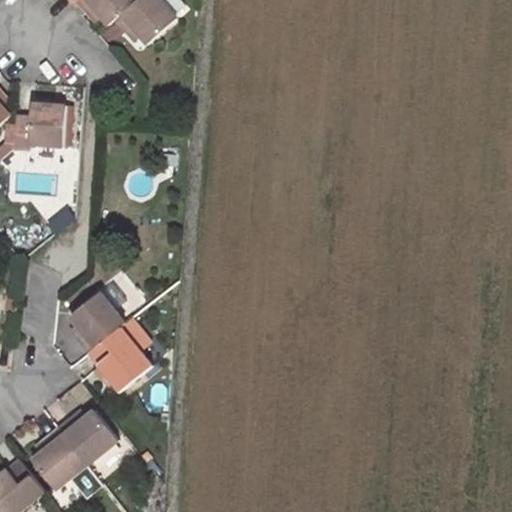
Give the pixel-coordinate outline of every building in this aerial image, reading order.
[(73,0),(72,1),(85,16),(90,12),(96,18),(104,26),(111,20),(131,3),(129,0),(73,0)] [(144,45),(173,19),(156,0),(134,0),(131,3),(111,20),(125,36),(132,30),(137,37),(144,45)] [(85,16),(91,23),(96,18),(90,12),(85,16)] [(125,36),(131,42),(137,37),(132,30),(125,36)] [(57,148),(59,109),(25,106),(25,120),(11,119),(8,150),(24,151),(24,147),(57,148)] [(3,119),(0,121),(0,145),(4,150),(8,150),(11,119),(3,119)] [(123,324),(97,293),(66,318),(72,326),(78,333),(73,337),(85,353),(118,328),(123,324)] [(67,330),(73,337),(78,333),(72,326),(67,330)] [(119,390),(149,365),(118,328),(85,353),(117,392),(119,390)] [(111,427),(133,408),(119,390),(117,392),(96,409),(111,427)] [(96,409),(91,413),(104,431),(111,427),(96,409)] [(81,467),(112,442),(104,431),(91,413),(89,411),(81,418),(74,423),(69,418),(53,431),(81,467)] [(81,418),(76,412),(69,418),(74,423),(81,418)] [(46,486),(50,492),(81,467),(53,431),(37,443),(41,449),(34,455),(26,461),(28,464),(46,486)] [(37,443),(30,449),(34,455),(41,449),(37,443)] [(13,461),(0,471),(0,511),(13,511),(38,493),(20,471),(13,461)] [(28,464),(20,471),(38,493),(46,486),(28,464)]
